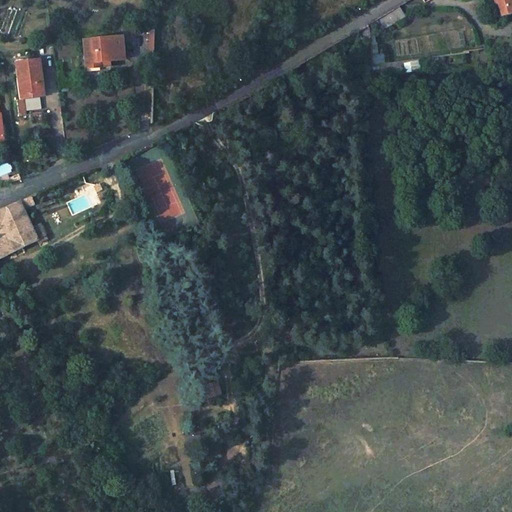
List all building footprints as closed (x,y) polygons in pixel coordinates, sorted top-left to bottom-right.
[(511,0),(494,0),(500,17),(511,13),(511,0)] [(377,19),(383,29),(404,17),(397,7),(377,19)] [(123,60),(121,36),(83,40),(85,69),(98,68),(97,63),(108,62),(123,60)] [(43,95),(38,59),(14,62),(19,98),(16,98),(19,117),(25,116),(22,97),(43,95)] [(23,200),(26,207),(34,203),(31,196),(23,200)] [(0,258),(38,240),(23,209),(19,201),(0,209),(0,258)]
